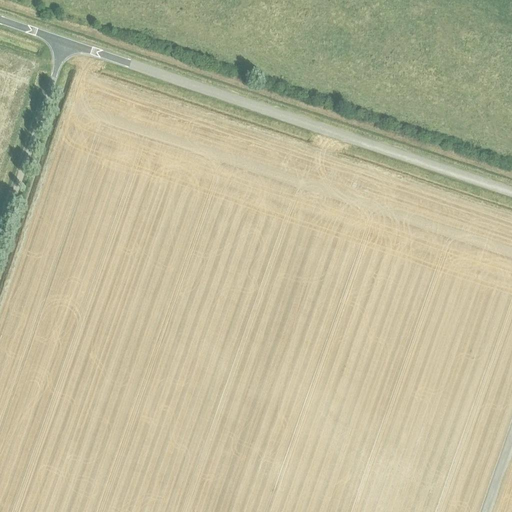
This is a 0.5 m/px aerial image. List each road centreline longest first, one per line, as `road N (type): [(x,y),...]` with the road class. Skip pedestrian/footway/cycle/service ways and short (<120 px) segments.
road 1 (unclassified): [(511,192),(64,43)]
road 2 (unclassified): [(0,238),(64,43)]
